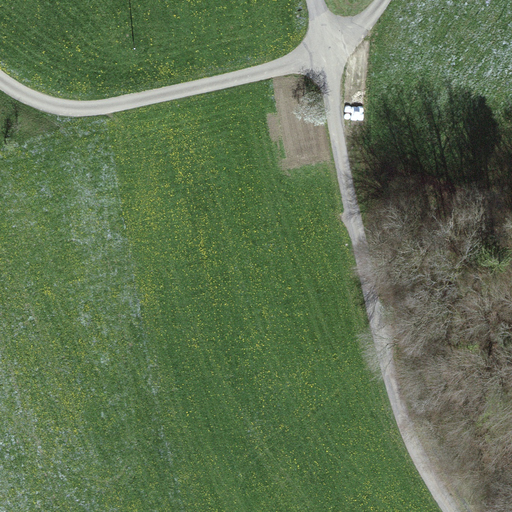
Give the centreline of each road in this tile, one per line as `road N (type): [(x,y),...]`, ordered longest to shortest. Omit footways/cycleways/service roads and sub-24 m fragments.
road 1 (unclassified): [(315,0),(351,210),(397,405),(450,511)]
road 2 (track): [(324,51),(86,108),(48,104),(0,79)]
